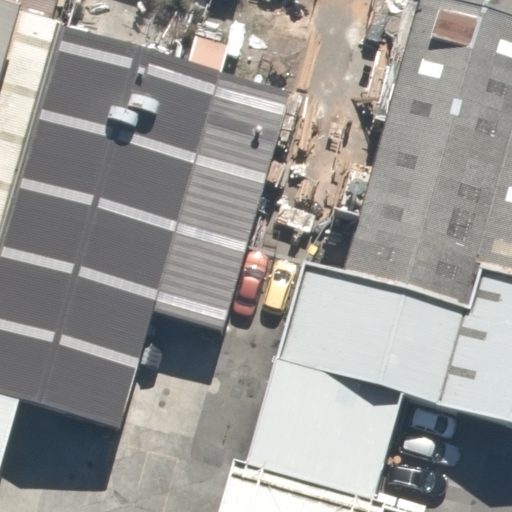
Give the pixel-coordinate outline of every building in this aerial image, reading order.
[(415,278),(511,306),(511,33),(399,0),(362,0),(291,241),(415,278)] [(158,78),(0,31),(0,407),(56,424),(85,326),(158,78)] [(241,103),(158,78),(85,326),(168,350),(241,103)] [(322,511),(345,511),(377,406),(406,307),(244,259),(181,470),(318,511),(322,511)] [(511,306),(415,278),(406,307),(377,406),(511,445),(511,306)] [(317,511),(318,511),(181,470),(168,511),(317,511)]
